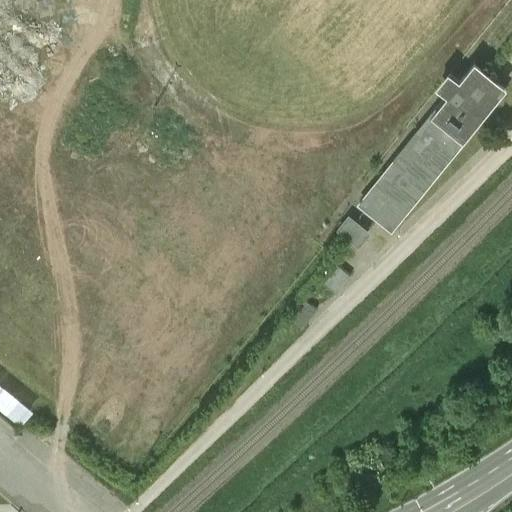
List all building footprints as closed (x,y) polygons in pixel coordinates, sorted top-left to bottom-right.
[(472,46),(485,55),(491,47),(478,37),(472,46)] [(474,61),(438,106),(446,112),(441,117),(465,137),(505,86),(474,61)] [(465,137),(441,117),(395,174),(388,167),(360,202),(391,227),(465,137)] [(331,225),(353,242),(364,228),(343,211),(331,225)] [(351,275),(332,261),(318,278),(337,293),(351,275)] [(317,309),(300,295),(285,314),(302,328),(317,309)] [(32,411),(0,385),(0,413),(18,428),(32,411)]
